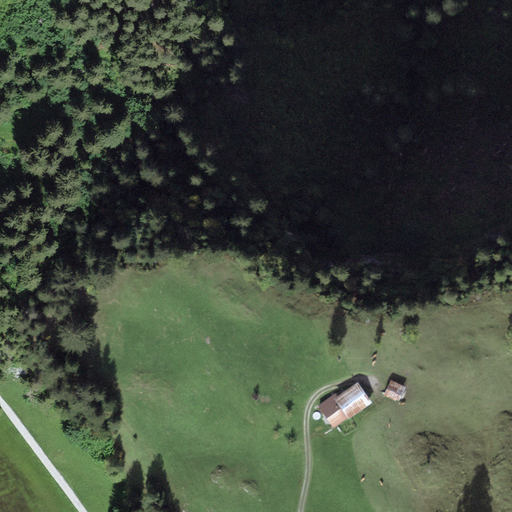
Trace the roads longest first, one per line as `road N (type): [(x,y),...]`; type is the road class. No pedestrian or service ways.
road 1 (track): [(339,384),(310,401),(300,511)]
road 2 (unclassified): [(81,511),(0,401)]
